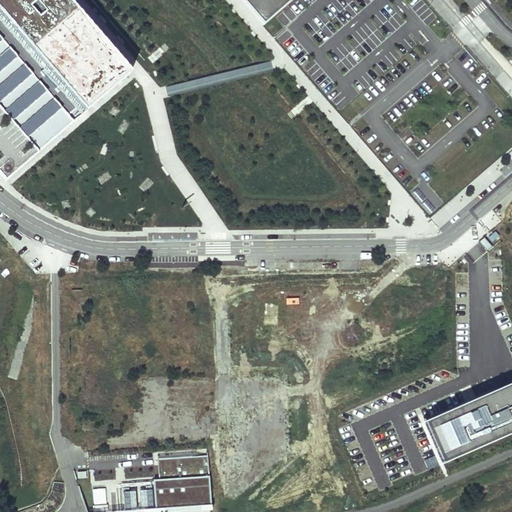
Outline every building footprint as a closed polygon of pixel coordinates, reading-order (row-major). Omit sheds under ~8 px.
[(130,72),(67,0),(0,0),(0,173),(6,180),(130,72)] [(244,0),(268,28),(301,0),(244,0)] [(442,172),(451,182),(456,178),(447,167),(442,172)] [(470,366),(471,350),(456,349),(455,366),(470,366)] [(511,385),(422,425),(440,467),(511,435),(511,385)] [(349,425),(338,430),(366,493),(379,487),(359,440),(369,435),(367,431),(354,437),(349,425)] [(207,456),(157,459),(159,480),(152,481),(154,511),(175,511),(211,509),(207,456)] [(389,480),(401,478),(400,469),(388,471),(389,480)] [(92,505),(92,511),(102,511),(104,511),(104,490),(92,490),(92,505)] [(151,492),(137,493),(137,511),(144,511),(152,511),(151,492)] [(121,494),(122,511),(125,511),(135,511),(134,493),(121,494)]
